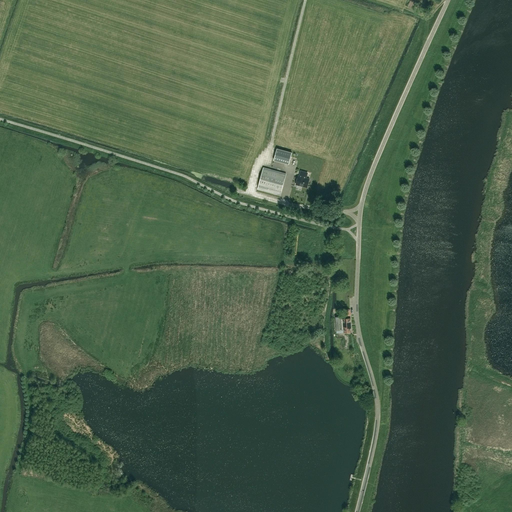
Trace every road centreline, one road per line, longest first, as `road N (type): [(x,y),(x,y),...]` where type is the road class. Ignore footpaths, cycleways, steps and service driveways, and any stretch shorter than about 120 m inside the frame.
road 1 (unclassified): [(357,511),(377,423),(356,313),(362,200),(448,0)]
road 2 (track): [(305,0),(270,147)]
